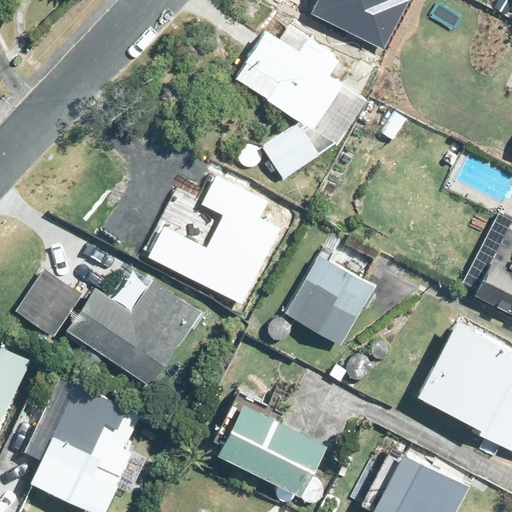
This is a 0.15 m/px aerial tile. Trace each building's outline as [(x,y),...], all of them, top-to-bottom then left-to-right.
[(224,69),(310,124),(340,78),(326,68),(335,53),(329,49),(346,24),(317,6),(294,40),(258,16),(224,69)] [(279,173),(315,149),(292,115),(256,138),(279,173)] [(166,224),(148,262),(238,305),(274,232),(254,222),(264,201),(212,176),(196,209),(217,219),(206,243),(166,224)] [(312,244),(279,302),(333,334),(367,276),(312,244)] [(492,264),(477,295),(511,311),(511,249),(502,269),(492,264)] [(18,306),(50,328),(76,290),(44,268),(18,306)] [(89,280),(60,320),(145,380),(198,306),(151,272),(127,306),(89,280)] [(511,362),(499,356),(508,338),(463,313),(452,334),(446,331),(421,376),(455,394),(457,392),(468,397),(452,428),(489,448),(511,404),(511,362)] [(0,422),(30,360),(0,345),(0,422)] [(375,394),(390,403),(398,389),(383,381),(375,394)] [(142,412),(79,384),(34,484),(97,511),(104,511),(134,446),(128,444),(142,412)] [(235,391),(207,440),(287,483),(314,434),(235,391)] [(386,511),(445,511),(464,478),(396,442),(364,500),(386,511)]
